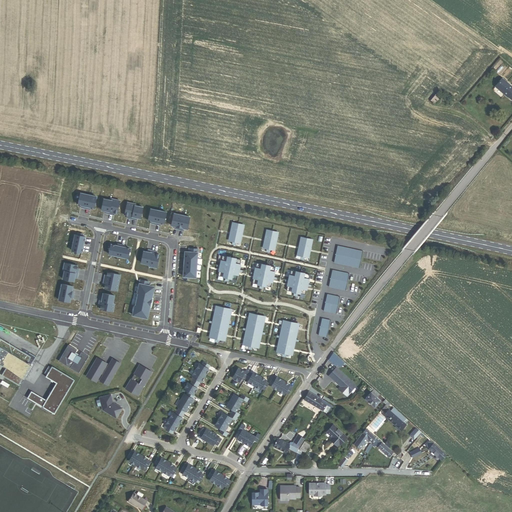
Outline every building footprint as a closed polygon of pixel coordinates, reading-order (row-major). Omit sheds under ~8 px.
[(511,86),(502,78),(495,86),(507,97),(508,97),(511,100),(511,99),(511,86)] [(443,97),(438,93),(431,100),(437,105),(443,97)] [(96,197),(80,194),(78,205),(82,206),(81,208),(89,210),(89,208),(93,209),(96,197)] [(111,201),(103,200),(101,211),(105,212),(105,214),(112,215),(112,213),(117,214),(119,201),(112,200),(111,201)] [(135,205),(127,203),(124,216),(128,216),(128,219),(135,220),(136,218),(140,219),(142,208),(135,207),(135,205)] [(166,213),(150,209),(148,221),(152,222),(151,224),(159,225),(159,223),(163,224),(166,213)] [(189,218),(174,214),(171,226),(175,227),(175,229),(179,230),(182,231),(182,229),(187,230),(189,218)] [(237,243),(241,225),(230,223),(226,241),(230,241),(233,242),(237,243)] [(271,250),(275,233),(264,230),(260,248),(264,249),(268,250),(271,250)] [(77,236),(74,235),(71,251),(74,252),(74,254),(78,255),(78,253),(81,253),(84,237),(82,237),(82,234),(78,234),(77,236)] [(302,257),(306,258),(309,240),(298,238),(295,256),(298,256),(302,257)] [(110,245),(108,255),(127,259),(130,249),(124,248),(124,246),(117,244),(116,246),(110,245)] [(357,268),(361,251),(335,246),(332,263),(357,268)] [(188,253),(185,252),(183,277),(195,278),(197,250),(189,249),(188,253)] [(147,253),(143,252),(141,263),(149,265),(148,267),(156,268),(159,255),(155,254),(155,252),(148,251),(147,253)] [(236,270),(238,260),(220,256),(217,266),(217,268),(215,276),(223,278),(226,278),(234,280),(236,272),(236,270)] [(268,288),(270,279),(271,277),(273,267),(254,263),(252,273),(251,275),(250,284),(257,285),(261,286),(268,288)] [(77,266),(64,264),(62,272),(64,272),(62,280),(73,282),(74,278),(76,278),(78,271),(76,270),(77,266)] [(327,287),(344,291),(347,274),(330,270),(327,287)] [(305,285),(307,275),(288,271),(286,281),(286,283),(284,291),(291,293),(295,293),(303,295),(305,287),(305,285)] [(120,276),(107,273),(106,277),(104,277),(103,284),(105,285),(104,289),(117,291),(120,276)] [(148,282),(140,280),(137,294),(138,294),(135,307),(134,306),(132,316),(145,319),(147,312),(149,312),(152,294),(151,294),(152,287),(147,286),(148,282)] [(72,287),(61,285),(58,301),(69,303),(70,299),(72,299),(73,292),(71,291),(72,287)] [(114,296),(103,294),(102,298),(100,298),(99,305),(101,306),(100,310),(112,312),(114,304),(113,304),(114,296)] [(321,311),(334,314),(338,297),(325,294),(321,311)] [(216,339),(222,341),(225,327),(225,325),(229,310),(214,306),(210,322),(210,324),(207,337),(212,339),(216,339)] [(246,346),(250,347),(255,348),(258,334),(259,332),(262,317),(247,314),(244,329),(243,331),(240,345),(246,346)] [(316,336),(325,338),(328,320),(320,318),(316,336)] [(280,353),(284,354),(289,355),(292,342),(293,340),(296,324),(281,321),(277,336),(277,338),(274,352),(280,353)] [(22,348),(21,350),(0,338),(0,362),(7,366),(10,368),(5,376),(19,385),(36,356),(22,348)] [(77,351),(69,346),(59,362),(79,374),(89,357),(82,353),(79,358),(75,355),(77,351)] [(105,363),(105,361),(98,357),(88,376),(92,378),(93,377),(98,380),(102,373),(104,375),(101,380),(109,384),(119,366),(118,366),(120,362),(114,358),(110,366),(107,364),(105,363)] [(199,363),(195,370),(205,376),(209,369),(211,365),(204,361),(202,365),(199,363)] [(32,390),(28,397),(55,413),(75,379),(53,365),(46,376),(57,382),(47,399),(32,390)] [(132,380),(126,389),(138,396),(152,373),(144,368),(143,369),(139,367),(135,375),(137,376),(144,380),(141,385),(134,381),(132,380)] [(245,379),(249,372),(246,370),(245,372),(238,368),(232,378),(239,382),(242,377),(245,379)] [(338,389),(346,396),(355,387),(336,369),(329,376),(340,387),(338,389)] [(192,381),(199,385),(201,382),(205,376),(195,370),(191,376),(194,377),(192,381)] [(253,374),(249,372),(245,379),(248,381),(248,382),(254,386),(260,376),(253,372),(253,374)] [(266,380),(260,376),(254,386),(261,390),(261,388),(265,390),(269,383),(266,381),(266,380)] [(273,376),(269,383),(272,385),(271,387),(277,391),(283,380),(277,377),(276,378),(273,376)] [(290,384),(283,380),(277,391),(284,395),(285,393),(288,394),(292,387),(289,385),(290,384)] [(188,392),(193,395),(197,388),(199,385),(192,381),(190,384),(188,382),(184,389),(188,392)] [(376,398),(379,395),(373,390),(365,400),(374,408),(380,402),(376,398)] [(184,394),(180,400),(190,406),(194,399),(193,399),(195,396),(193,395),(188,392),(186,395),(184,394)] [(326,403),(308,392),(304,400),(326,413),(329,408),(324,406),(326,403)] [(234,394),(230,400),(240,406),(243,400),(247,402),(249,399),(242,394),(240,397),(234,394)] [(103,410),(117,418),(122,409),(117,406),(114,405),(115,404),(113,403),(111,396),(100,398),(103,410)] [(190,406),(180,400),(176,406),(179,407),(177,410),(184,415),(186,411),(186,412),(190,406)] [(231,413),(238,417),(240,414),(236,412),(240,406),(230,400),(226,406),(233,410),(231,413)] [(173,412),(169,419),(179,425),(183,418),(182,418),(184,415),(177,410),(175,414),(173,412)] [(404,421),(406,419),(396,410),(394,413),(404,421)] [(400,431),(405,426),(389,411),(384,416),(400,431)] [(223,412),(219,419),(229,425),(232,418),(236,421),(238,417),(231,413),(229,416),(223,412)] [(179,425),(169,419),(165,425),(167,426),(165,429),(165,430),(172,434),(174,431),(175,431),(179,425)] [(229,425),(219,419),(215,425),(221,429),(219,432),(226,437),(228,433),(225,431),(229,425)] [(245,426),(241,424),(237,430),(241,432),(237,439),(243,443),(249,433),(243,429),(245,426)] [(339,447),(346,438),(333,426),(326,433),(332,438),(330,440),(336,447),(338,445),(339,447)] [(213,432),(207,429),(206,429),(203,427),(198,435),(202,437),(201,438),(207,442),(213,432)] [(380,441),(365,429),(361,434),(353,444),(360,449),(366,440),(368,442),(368,441),(371,443),(373,441),(375,443),(377,444),(380,441)] [(422,433),(416,429),(410,435),(414,439),(415,437),(417,439),(422,433)] [(219,437),(219,436),(213,432),(207,442),(213,446),(214,444),(218,446),(222,439),(219,437)] [(256,437),(249,433),(243,443),(250,447),(254,440),(257,442),(261,436),(258,434),(256,437)] [(297,450),(304,439),(297,435),(292,442),(294,443),(291,447),(297,450)] [(393,453),(398,447),(389,439),(384,444),(393,453)] [(274,447),(284,453),(288,446),(277,440),(274,447)] [(393,453),(384,444),(380,441),(377,444),(375,446),(388,458),(391,455),(393,457),(395,454),(393,453)] [(446,456),(429,442),(425,447),(431,452),(430,453),(432,455),(433,453),(441,461),(446,456)] [(304,454),(309,447),(304,443),(298,451),(301,452),(304,454)] [(409,454),(411,458),(421,454),(419,449),(409,454)] [(135,452),(132,450),(128,457),(131,459),(130,461),(136,465),(142,455),(136,451),(135,452)] [(149,459),(142,455),(136,465),(143,469),(144,467),(147,469),(152,462),(148,460),(149,459)] [(162,459),(159,457),(154,464),(158,466),(156,468),(163,472),(169,462),(163,458),(162,459)] [(342,467),(347,460),(343,458),(338,466),(342,467)] [(175,466),(169,462),(163,472),(169,476),(171,474),(174,476),(178,468),(175,466)] [(189,478),(195,468),(189,464),(189,465),(185,463),(181,470),(184,472),(183,474),(189,478)] [(202,472),(195,468),(189,478),(196,482),(197,480),(201,482),(205,475),(202,473),(202,472)] [(216,484),(222,474),(216,470),(215,471),(212,469),(208,476),(211,478),(210,480),(216,484)] [(229,478),(222,474),(216,484),(223,488),(224,486),(227,488),(232,481),(228,479),(229,478)] [(329,493),(329,484),(325,484),(325,482),(309,482),(309,494),(313,494),(313,495),(322,495),(322,494),(325,494),(325,492),(329,493)] [(300,497),(300,487),(296,487),(296,486),(281,486),(281,500),(289,500),(289,499),(296,499),(296,497),(300,497)] [(268,505),(268,489),(260,489),(260,493),(252,493),(252,505),(262,504),(262,505),(268,505)] [(142,509),(146,501),(134,494),(129,502),(142,509)]
